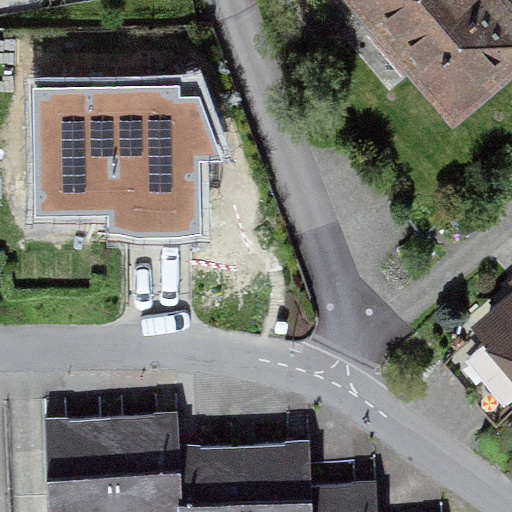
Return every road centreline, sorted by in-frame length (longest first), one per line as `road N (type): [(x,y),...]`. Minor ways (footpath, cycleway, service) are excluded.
road 1 (residential): [(331,381),(346,334),(344,312),(237,0)]
road 2 (residential): [(331,381),(215,351),(0,349)]
road 3 (residential): [(511,509),(331,381)]
